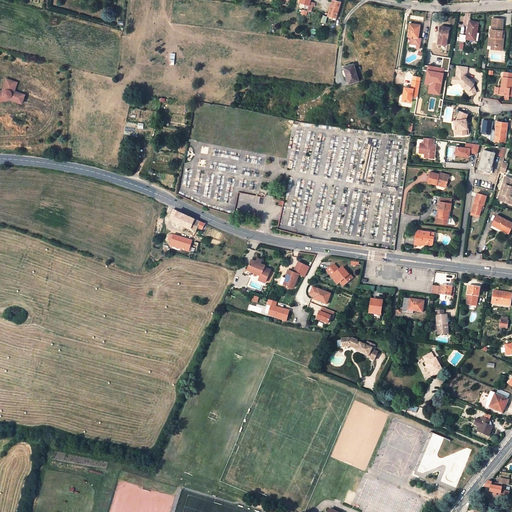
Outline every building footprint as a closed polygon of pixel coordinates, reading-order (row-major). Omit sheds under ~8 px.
[(331,0),(327,15),(332,17),(335,17),(341,1),(335,0),(331,0)] [(501,37),(501,33),(503,18),(492,17),(491,28),(490,41),(492,41),(491,45),(498,45),(499,42),(503,42),(503,38),(501,37)] [(466,38),(474,40),(476,32),(478,22),(469,20),(466,34),(459,33),(458,40),(465,41),(466,38)] [(418,38),(420,25),(410,23),(408,36),(411,37),(410,43),(420,45),(421,38),(418,38)] [(441,26),(440,31),(439,33),(438,37),(439,38),(438,42),(446,43),(447,39),(449,28),(441,26)] [(344,66),(349,81),(349,83),(359,80),(354,63),(344,66)] [(468,81),(469,79),(466,77),(467,66),(457,65),(456,77),(453,76),(452,80),(455,80),(456,79),(458,79),(458,82),(457,83),(460,86),(461,86),(467,91),(469,96),(475,94),(473,86),(472,86),(471,85),(469,83),(470,83),(468,81)] [(426,84),(430,84),(428,93),(439,95),(444,69),(429,66),(426,84)] [(17,82),(5,77),(0,90),(0,101),(8,100),(20,104),(24,94),(14,91),(17,82)] [(511,96),(511,78),(505,77),(503,77),(502,88),(500,88),(499,94),(505,95),(506,94),(509,94),(509,96),(511,96)] [(411,88),(409,88),(409,90),(407,89),(407,87),(403,87),(401,100),(410,102),(411,95),(418,96),(420,81),(412,80),(411,88)] [(466,128),(467,128),(466,119),(467,114),(460,111),(457,121),(456,121),(457,130),(455,130),(456,135),(461,134),(461,135),(467,134),(466,128)] [(492,121),(483,120),(482,131),(491,132),(492,121)] [(508,123),(496,122),(494,141),(504,142),(505,133),(507,133),(508,123)] [(419,153),(425,153),(424,157),(434,158),(436,145),(433,144),(434,139),(424,138),(423,143),(420,143),(419,153)] [(469,156),(470,152),(477,153),(478,144),(466,143),(466,147),(456,146),(455,155),(469,156)] [(497,155),(504,158),(507,148),(499,147),(497,155)] [(495,153),(484,150),(479,169),(490,172),(495,153)] [(435,184),(437,185),(437,183),(443,184),(447,185),(449,175),(446,174),(442,173),(439,173),(439,174),(432,172),(431,174),(428,173),(427,183),(435,185),(435,184)] [(511,202),(511,195),(510,195),(511,192),(511,178),(509,177),(507,184),(504,184),(500,198),(504,199),(504,202),(510,204),(511,202)] [(484,204),(486,196),(477,193),(472,212),(479,214),(481,210),(483,204),(484,204)] [(451,204),(439,203),(438,214),(439,215),(439,218),(436,218),(436,223),(446,225),(447,219),(448,219),(449,211),(450,211),(451,204)] [(185,231),(194,235),(198,227),(202,229),(205,223),(174,209),(169,218),(187,227),(185,231)] [(511,226),(511,223),(497,216),(493,224),(501,228),(501,229),(509,233),(511,226)] [(432,244),(434,236),(430,235),(431,232),(417,230),(415,244),(421,245),(422,243),(432,244)] [(172,240),(170,244),(189,250),(192,240),(173,233),(173,235),(170,233),(168,238),(172,240)] [(245,270),(248,271),(257,275),(255,279),(261,282),(267,268),(263,266),(263,265),(258,263),(260,260),(255,258),(253,261),(249,260),(245,270)] [(309,265),(299,260),(294,270),(296,271),(298,272),(303,275),(309,265)] [(326,271),(332,277),(335,275),(341,281),(340,281),(344,285),(352,277),(343,267),(339,270),(334,264),(326,271)] [(288,268),(285,276),(283,283),(293,287),(298,272),(296,271),(288,268)] [(335,275),(332,277),(338,284),(340,281),(341,281),(335,275)] [(439,294),(451,296),(452,287),(441,285),(440,287),(439,294)] [(467,302),(477,303),(478,296),(479,296),(480,287),(469,285),(467,294),(466,294),(466,297),(468,298),(467,302)] [(331,293),(317,289),(314,297),(313,299),(327,304),(331,293)] [(511,293),(494,290),(492,302),(496,302),(496,303),(510,306),(511,293)] [(422,312),(424,301),(405,298),(403,311),(413,312),(413,310),(422,312)] [(273,306),(273,301),(266,299),(264,304),(266,305),(264,314),(273,316),(273,318),(283,321),(286,309),(273,306)] [(380,314),(382,301),(372,299),(370,313),(380,314)] [(322,308),(318,319),(330,324),(335,313),(322,308)] [(438,334),(447,334),(446,323),(449,323),(448,315),(444,315),(438,316),(436,316),(438,334)] [(508,320),(500,319),(499,326),(507,328),(508,320)] [(341,339),(341,346),(347,345),(348,346),(348,345),(353,347),(353,346),(357,347),(355,350),(367,355),(367,356),(373,359),(377,351),(372,349),(374,344),(366,341),(364,345),(359,342),(359,343),(355,341),(355,340),(351,338),(350,339),(348,338),(341,339)] [(430,353),(423,357),(426,363),(425,363),(432,376),(443,370),(436,358),(434,359),(430,353)] [(496,393),(490,391),(483,407),(499,415),(504,404),(506,405),(508,400),(495,394),(496,393)] [(489,419),(482,416),(480,421),(477,419),(474,424),(480,427),(477,432),(488,436),(493,425),(488,423),(489,419)] [(490,492),(494,492),(497,493),(499,493),(501,494),(501,491),(503,484),(499,483),(488,481),(483,487),(490,488),(490,492)] [(510,492),(501,491),(501,494),(499,493),(499,497),(508,499),(510,492)]
